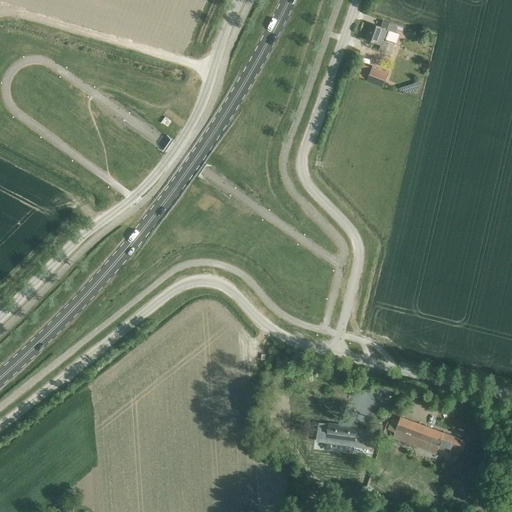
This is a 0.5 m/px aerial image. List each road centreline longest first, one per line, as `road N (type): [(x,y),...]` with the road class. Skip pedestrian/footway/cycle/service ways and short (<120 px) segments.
road 1 (primary): [(289,0),(240,90),(152,217),(0,377)]
road 2 (unclassified): [(0,427),(187,283),(213,282),(267,329),(335,351)]
road 3 (unclassified): [(335,351),(357,247),(307,179),(302,155),(353,0)]
road 4 (unclassified): [(212,70),(181,140),(156,173),(0,317)]
road 5 (unclassified): [(212,70),(23,14)]
road 6 (unclassified): [(511,398),(335,351)]
